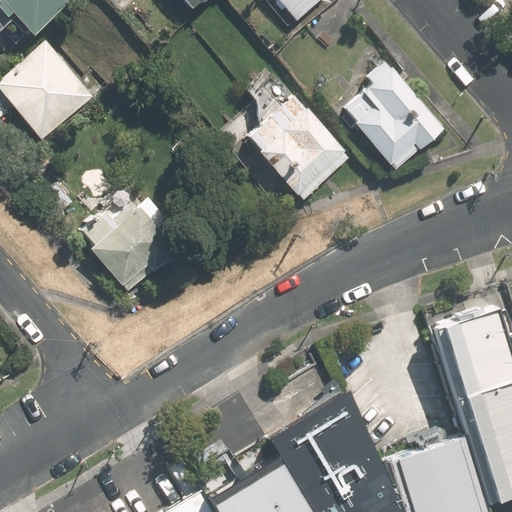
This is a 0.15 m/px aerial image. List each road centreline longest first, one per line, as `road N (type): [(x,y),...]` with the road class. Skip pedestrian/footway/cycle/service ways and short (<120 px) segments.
road 1 (residential): [(511,207),(365,263),(116,417)]
road 2 (residential): [(116,417),(0,280)]
road 3 (residential): [(116,417),(0,485)]
road 4 (residential): [(511,95),(430,0)]
